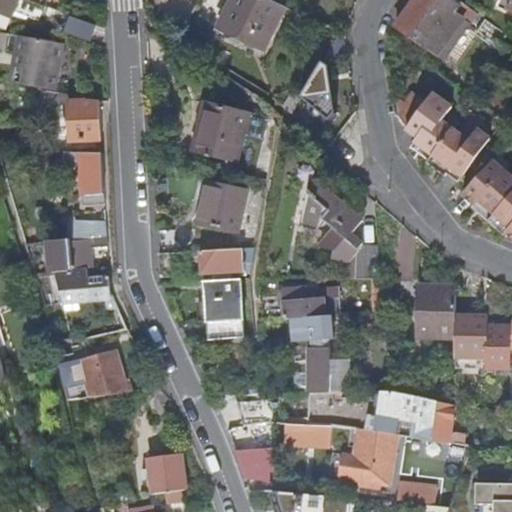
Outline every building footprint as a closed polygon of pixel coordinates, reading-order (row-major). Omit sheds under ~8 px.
[(46,8),(26,0),(0,0),(0,13),(13,19),(15,13),(40,23),(46,8)] [(288,7),(273,0),(201,0),(191,21),(217,34),(220,28),(266,50),(288,7)] [(414,0),(395,24),(442,59),(468,24),(454,13),(461,3),(457,0),(414,0)] [(511,0),(498,0),(496,6),(507,10),(511,0)] [(496,49),(507,33),(486,19),(478,31),(494,42),(491,45),(496,49)] [(90,42),(96,28),(76,20),(70,33),(90,42)] [(0,53),(20,57),(24,38),(3,34),(0,52),(0,53)] [(14,66),(11,84),(54,92),(64,45),(24,38),(20,57),(18,67),(14,66)] [(323,64),(303,99),(330,121),(336,114),(330,68),(323,64)] [(292,91),(283,108),(292,116),(302,98),(292,91)] [(436,92),(407,127),(417,136),(409,145),(442,176),(446,171),(457,181),(490,142),(477,131),(468,142),(443,121),(454,107),(436,92)] [(103,140),(100,102),(82,103),(82,98),(50,94),(51,110),(70,104),(72,142),(103,140)] [(248,115),(204,106),(201,123),(206,125),(199,155),(238,163),(248,115)] [(107,211),(103,154),(66,153),(67,164),(83,164),(86,212),(107,211)] [(511,164),(500,153),(468,186),(464,190),(475,200),(472,203),(504,233),(506,230),(511,235),(511,174),(506,169),(511,164)] [(247,191),(208,182),(200,223),(238,232),(247,191)] [(360,278),(385,278),(382,256),(381,244),(364,245),(352,235),(364,221),(317,183),(311,186),(304,222),(321,226),(324,222),(336,231),(323,250),(336,249),(337,257),(350,263),(359,253),(360,278)] [(91,239),(108,237),(107,219),(72,222),(73,241),(91,239)] [(57,274),(88,270),(93,270),(92,251),(109,249),(108,237),(91,239),(73,241),(50,243),(53,275),(57,274)] [(201,252),(203,274),(215,273),(215,280),(234,279),(233,272),(246,272),(245,265),(253,265),(255,250),(201,252)] [(159,267),(160,279),(181,278),(180,253),(159,254),(159,267)] [(120,309),(111,277),(90,280),(88,270),(57,274),(62,292),(53,295),(56,306),(46,306),(56,341),(79,342),(69,306),(100,301),(105,311),(120,309)] [(386,295),(385,278),(360,278),(361,295),(386,295)] [(215,280),(207,281),(209,301),(214,301),(217,337),(246,337),(246,318),(243,279),(234,279),(215,280)] [(459,288),(421,287),(420,339),(457,341),(459,288)] [(328,316),(340,315),(338,298),(337,298),(308,301),(307,294),(307,290),(283,292),(287,321),(328,316)] [(328,316),(287,321),(290,340),(326,344),(328,316)] [(482,318),(459,319),(458,358),(488,359),(488,370),(511,369),(511,326),(491,327),(482,327),(482,318)] [(490,318),(482,318),(482,327),(491,327),(490,318)] [(391,362),(389,339),(371,339),(373,362),(391,362)] [(248,367),(245,343),(221,346),(224,369),(248,367)] [(310,351),(312,394),(351,393),(349,361),(330,362),(330,350),(310,351)] [(102,361),(117,356),(116,351),(100,356),(102,361)] [(92,398),(128,393),(117,356),(102,361),(100,356),(85,361),(92,398)] [(276,422),(268,401),(239,403),(246,427),(276,422)] [(422,403),(411,438),(463,445),(465,435),(449,433),(453,408),(422,403)] [(331,429),(286,427),(286,446),(330,448),(331,429)] [(397,435),(360,430),(358,454),(347,454),(345,481),(363,483),(385,485),(392,486),(397,435)] [(271,445),(236,446),(246,474),(276,478),(271,445)] [(187,501),(182,456),(151,460),(156,495),(168,494),(170,504),(187,501)] [(431,506),(449,507),(459,473),(441,471),(434,494),(431,506)] [(385,485),(363,483),(362,488),(384,491),(385,485)] [(385,485),(384,491),(383,501),(402,503),(404,492),(404,488),(392,486),(385,485)] [(511,511),(511,485),(495,486),(495,504),(488,505),(488,511),(511,511)] [(352,511),(353,494),(280,491),(279,511),(352,511)] [(402,503),(429,505),(431,506),(434,494),(404,492),(402,503)]
